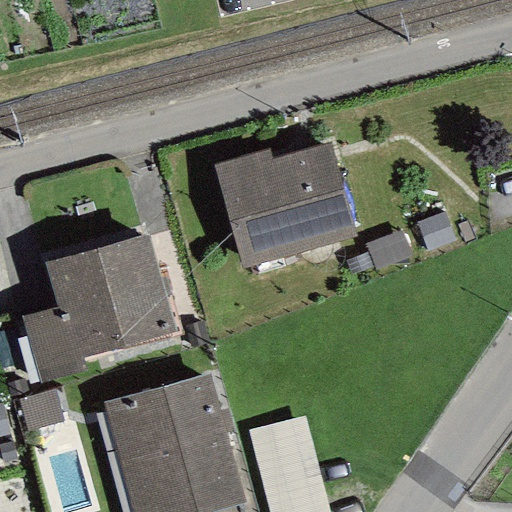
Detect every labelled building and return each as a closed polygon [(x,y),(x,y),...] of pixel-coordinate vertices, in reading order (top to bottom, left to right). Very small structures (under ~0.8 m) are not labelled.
[(266,151),(212,167),(241,269),(354,236),(328,146),(270,163),(266,151)] [(455,241),(443,213),(414,225),(427,253),(455,241)] [(374,272),(411,257),(399,230),(362,245),(374,272)] [(81,359),(174,333),(146,236),(43,263),(57,308),(20,317),(39,386),(85,373),(81,359)] [(209,373),(98,403),(128,511),(207,511),(244,502),(209,373)] [(62,422),(52,390),(17,401),(27,433),(62,422)] [(0,402),(0,438),(9,436),(0,403),(0,402)] [(266,511),(327,511),(304,418),(247,433),(266,511)] [(10,442),(0,444),(0,456),(2,464),(16,460),(10,442)]
